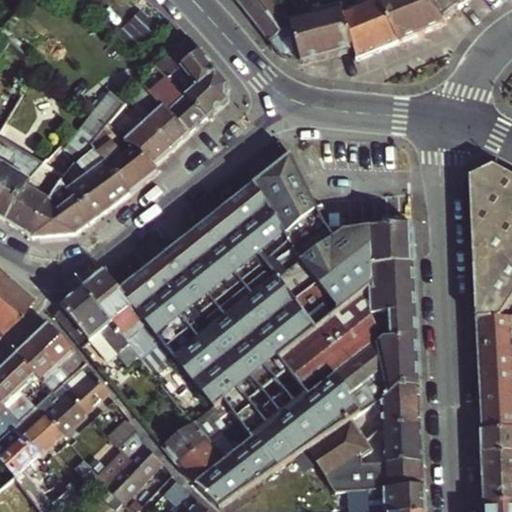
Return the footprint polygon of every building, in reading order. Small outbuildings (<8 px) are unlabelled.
[(279,3),(282,0),(237,0),(258,25),(282,6),(279,3)] [(341,0),(344,9),(356,51),(358,61),(402,43),(385,18),(371,0),(341,0)] [(424,0),(371,0),(385,18),(402,43),(448,25),(445,21),(424,0)] [(424,0),(445,21),(463,7),(456,0),(424,0)] [(304,65),(356,51),(344,9),(294,23),(282,6),(258,25),(284,58),(304,65)] [(230,86),(192,39),(191,39),(158,67),(211,120),(230,103),(230,86)] [(153,72),(143,84),(193,136),(197,132),(211,120),(158,67),(153,72)] [(135,95),(156,116),(128,142),(137,148),(151,160),(158,167),(193,136),(143,84),(135,95)] [(126,105),(112,94),(72,145),(86,156),(88,153),(92,148),(110,126),(123,110),(126,105)] [(117,133),(131,116),(123,110),(110,126),(117,133)] [(0,139),(0,218),(8,223),(40,172),(44,166),(0,139)] [(95,152),(111,171),(131,196),(142,188),(162,171),(158,167),(151,160),(137,148),(120,161),(105,143),(95,152)] [(82,161),(78,166),(113,210),(128,199),(131,196),(111,171),(95,152),(92,148),(88,153),(86,156),(82,161)] [(335,240),(328,226),(293,155),(256,185),(301,264),(278,281),(316,331),(366,292),(374,292),(372,231),(344,236),(335,240)] [(78,166),(64,186),(94,224),(113,210),(78,166)] [(478,320),(503,319),(511,305),(511,176),(493,166),(470,177),(478,320)] [(40,172),(8,223),(30,237),(64,186),(40,172)] [(122,291),(134,305),(218,408),(227,402),(233,410),(240,419),(256,440),(197,487),(221,510),(279,472),(309,451),(317,446),(330,437),(324,428),(337,417),(318,394),(311,399),(280,360),(316,331),(278,281),(301,264),(256,185),(158,263),(122,291)] [(64,186),(30,237),(35,240),(79,236),(94,224),(64,186)] [(383,202),(328,226),(335,240),(344,236),(372,231),(377,230),(415,227),(415,213),(414,207),(385,209),(383,202)] [(418,290),(415,227),(377,230),(372,231),(374,292),(418,290)] [(0,339),(33,302),(0,272),(0,339)] [(85,290),(112,323),(134,305),(122,291),(107,272),(85,290)] [(82,348),(90,341),(109,363),(118,356),(128,368),(141,358),(112,323),(85,290),(64,307),(56,317),(82,348)] [(422,386),(419,307),(418,290),(374,292),(366,292),(316,331),(280,360),(311,399),(318,394),(337,417),(324,428),(330,437),(352,422),(405,386),(422,386)] [(511,305),(503,319),(478,320),(482,395),(484,432),(511,430),(511,305)] [(50,325),(35,340),(73,380),(88,367),(89,365),(50,325)] [(35,340),(19,356),(39,377),(56,395),(64,388),(73,380),(35,340)] [(0,373),(0,443),(17,429),(40,409),(48,402),(42,395),(33,403),(22,392),(39,377),(19,356),(0,373)] [(88,415),(112,394),(95,374),(71,396),(88,415)] [(422,386),(405,386),(352,422),(363,437),(424,435),(423,407),(422,386)] [(65,436),(88,415),(71,396),(60,406),(52,398),(48,402),(40,409),(65,436)] [(180,466),(211,441),(204,432),(233,410),(227,402),(218,408),(196,425),(165,448),(180,466)] [(40,409),(17,429),(41,457),(65,436),(40,409)] [(152,431),(162,444),(183,427),(173,414),(152,431)] [(309,451),(338,493),(426,487),(425,464),(374,467),(373,452),(368,455),(358,440),(363,437),(352,422),(330,437),(317,446),(309,451)] [(128,425),(111,440),(120,450),(138,434),(128,425)] [(27,471),(41,457),(17,429),(0,443),(0,457),(16,479),(43,511),(69,511),(80,502),(77,498),(70,490),(54,504),(27,471)] [(485,452),(485,456),(511,454),(511,430),(484,432),(485,452)] [(217,448),(211,441),(180,466),(194,484),(247,441),(239,431),(217,448)] [(125,455),(120,459),(127,466),(146,484),(165,464),(146,447),(143,438),(139,433),(138,434),(120,450),(125,455)] [(373,452),(374,467),(425,464),(424,435),(363,437),(358,440),(368,455),(373,452)] [(111,440),(87,462),(100,477),(110,468),(106,463),(120,450),(111,440)] [(511,454),(485,456),(487,481),(511,478),(511,454)] [(100,477),(87,462),(79,469),(92,484),(98,479),(100,477)] [(127,466),(112,482),(108,479),(103,484),(126,506),(146,484),(127,466)] [(511,478),(487,481),(488,505),(511,503),(511,478)] [(43,511),(16,479),(0,491),(0,511),(43,511)] [(183,511),(208,511),(200,505),(184,488),(180,482),(166,495),(183,511)] [(426,487),(338,493),(339,504),(369,503),(369,511),(427,511),(428,509),(426,487)] [(511,511),(511,503),(488,505),(488,511),(511,511)]
